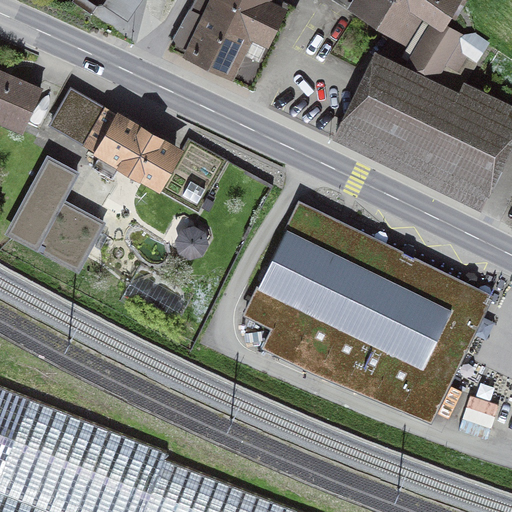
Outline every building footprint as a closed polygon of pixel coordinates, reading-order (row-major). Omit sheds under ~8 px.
[(127,20),(142,0),(105,0),(103,3),(127,20)] [(292,6),(279,0),(194,0),(172,41),(255,81),(292,6)] [(413,7),(438,23),(452,0),(348,0),(397,31),(413,7)] [(458,90),(485,47),(474,38),(470,43),(462,38),(459,42),(426,22),(406,55),(458,90)] [(381,60),(352,121),(482,184),(511,123),(381,60)] [(0,113),(25,124),(40,89),(0,71),(0,113)] [(112,179),(122,162),(157,182),(174,150),(104,110),(86,141),(102,150),(92,167),(112,179)] [(48,157),(23,203),(28,243),(78,270),(103,222),(62,200),(77,172),(48,157)] [(328,218),(298,203),(245,313),(409,393),(403,407),(429,420),(483,312),(464,302),(470,290),(327,221),(328,218)] [(181,250),(190,255),(200,252),(205,243),(202,233),(193,228),(183,231),(178,240),(181,250)] [(0,511),(304,511),(164,457),(167,450),(0,385),(0,511)] [(470,394),(462,425),(491,432),(499,401),(470,394)]
